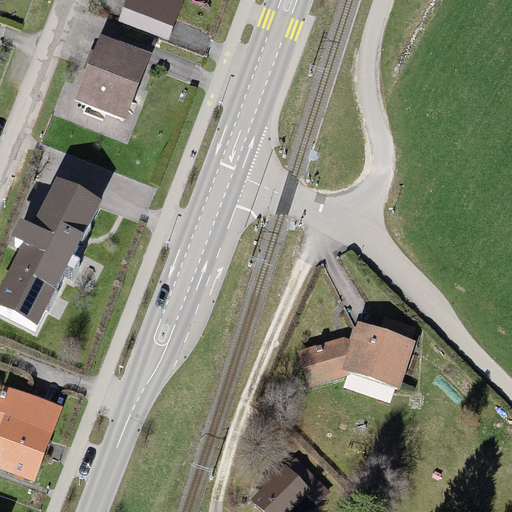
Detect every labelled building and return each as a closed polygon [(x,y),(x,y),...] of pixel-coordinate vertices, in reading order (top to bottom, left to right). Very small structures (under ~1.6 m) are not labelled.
[(162,20),(125,6),(116,31),(152,45),(162,20)] [(140,65),(95,50),(73,113),(118,128),(140,65)] [(48,199),(0,297),(0,326),(33,342),(92,221),(48,199)] [(357,335),(351,351),(350,347),(295,358),(303,393),(356,382),(394,397),(416,339),(381,325),(374,342),(357,335)] [(3,398),(0,406),(0,477),(33,490),(59,419),(3,398)] [(286,467),(249,511),(250,511),(296,511),(315,491),(286,467)]
